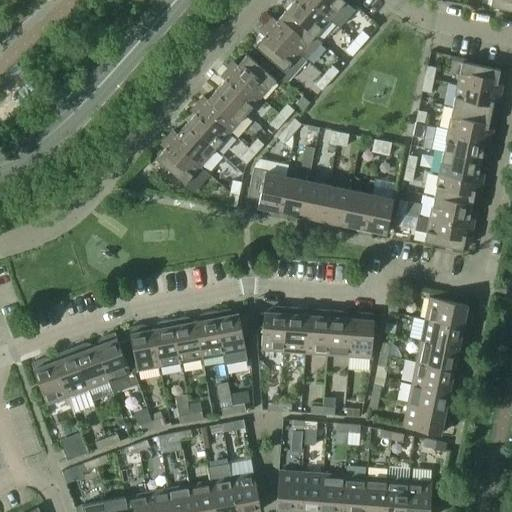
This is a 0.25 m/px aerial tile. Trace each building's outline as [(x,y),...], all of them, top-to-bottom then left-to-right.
[(293,0),(294,0),(285,10),(314,35),(329,18),(308,0),(293,0)] [(354,10),(344,1),(343,0),(308,0),(329,18),(339,27),(354,10)] [(511,0),(490,0),(490,6),(511,10),(511,0)] [(272,16),(266,24),(299,53),(314,35),(285,10),(276,20),(272,16)] [(283,70),(299,53),(266,24),(260,31),(264,34),(255,45),(283,70)] [(362,30),(354,40),(360,46),(369,36),(362,30)] [(360,46),(354,40),(345,49),(352,55),(360,46)] [(227,68),(260,97),(275,79),(247,54),(238,64),(233,61),(227,68)] [(457,84),(500,93),(502,84),(497,83),(499,69),(462,61),(457,84)] [(331,65),(323,74),(330,80),(338,71),(331,65)] [(427,65),(424,77),(433,79),(436,67),(427,65)] [(225,79),(216,89),(245,114),(260,97),(227,68),(221,75),(225,79)] [(330,80),(323,74),(315,84),(322,90),(330,80)] [(433,79),(424,77),(422,90),(430,92),(433,79)] [(457,84),(452,106),(490,114),(493,101),(498,102),(500,93),(457,84)] [(230,131),(245,114),(216,89),(207,99),(203,95),(197,102),(230,131)] [(215,148),(230,131),(197,102),(191,109),(195,113),(186,123),(215,148)] [(287,103),(278,113),(286,119),(294,110),(287,103)] [(452,106),(448,129),(491,138),(493,129),(487,128),(490,114),(452,106)] [(417,110),(415,122),(424,124),(426,111),(417,110)] [(286,119),(278,113),(270,122),(277,128),(286,119)] [(291,135),(301,124),(294,118),(286,127),(292,133),(291,135)] [(424,124),(415,122),(412,135),(421,136),(424,124)] [(167,136),(210,174),(200,166),(215,148),(186,123),(177,133),(173,129),(167,136)] [(292,133),(286,127),(277,137),(284,143),(291,135),(292,133)] [(448,129),(443,151),(481,159),(483,146),(489,147),(491,138),(448,129)] [(336,144),(337,144),(340,132),(331,130),(329,143),(326,154),(334,156),(336,144)] [(340,132),(337,144),(346,146),(348,133),(340,132)] [(210,174),(167,136),(161,144),(165,147),(156,158),(194,191),(210,174)] [(257,137),(248,147),(255,153),(264,144),(257,137)] [(371,151),(380,153),(383,140),(374,139),(371,151)] [(383,140),(380,153),(389,154),(391,142),(383,140)] [(255,153),(248,147),(240,157),(247,163),(255,153)] [(443,151),(438,173),(481,182),(483,173),(478,172),(481,159),(443,151)] [(408,154),(406,167),(415,168),(417,156),(408,154)] [(415,168),(406,167),(403,179),(412,181),(415,168)] [(279,211),(286,176),(254,169),(248,195),(259,198),(257,206),(279,211)] [(438,173),(434,196),(471,204),(474,190),(479,191),(481,182),(438,173)] [(279,211),(300,215),(308,181),(286,176),(279,211)] [(232,180),(230,192),(227,204),(236,206),(241,182),(232,180)] [(300,215),(322,220),(329,185),(308,181),(300,215)] [(350,189),(329,185),(322,220),(343,224),(350,189)] [(343,224),(364,228),(371,194),(350,189),(343,224)] [(371,194),(364,228),(386,233),(393,198),(371,194)] [(434,196),(429,218),(472,227),(474,218),(469,217),(471,204),(434,196)] [(396,211),(405,213),(407,201),(399,199),(396,211)] [(405,213),(396,211),(394,224),(403,226),(405,213)] [(414,230),(426,232),(424,241),(462,249),(465,235),(470,236),(472,227),(429,218),(417,215),(414,230)] [(425,319),(468,328),(471,315),(465,314),(467,304),(429,297),(425,319)] [(389,311),(396,313),(399,301),(391,299),(389,311)] [(284,351),(287,307),(274,306),(273,312),(264,311),(261,349),(284,351)] [(284,351),(305,353),(308,314),(299,314),(300,308),(287,307),(284,351)] [(215,311),(223,354),(245,350),(238,312),(229,314),(228,308),(215,311)] [(305,353),(327,354),(330,310),(317,309),(317,315),(308,314),(305,353)] [(327,354),(348,356),(351,318),(342,317),(343,311),(330,310),(327,354)] [(202,358),(223,354),(215,311),(202,313),(203,319),(195,320),(202,358)] [(396,313),(389,311),(386,323),(394,324),(396,313)] [(351,318),(348,356),(371,357),(374,313),(360,312),(360,318),(351,318)] [(181,362),(202,358),(195,320),(186,322),(185,316),(173,318),(181,362)] [(159,366),(181,362),(173,318),(160,321),(161,327),(152,328),(159,366)] [(425,319),(420,340),(458,348),(460,339),(466,340),(468,328),(425,319)] [(133,371),(159,366),(152,328),(144,330),(143,324),(129,327),(131,338),(125,340),(133,371)] [(138,383),(133,371),(125,340),(119,343),(115,332),(101,336),(103,342),(95,345),(108,381),(113,392),(138,383)] [(416,361),(459,370),(462,357),(456,356),(458,348),(420,340),(416,361)] [(88,388),(108,381),(95,345),(87,348),(85,342),(73,347),(88,388)] [(380,353),(388,355),(390,343),(382,342),(380,353)] [(67,396),(88,388),(73,347),(61,351),(63,357),(55,360),(67,396)] [(388,355),(380,353),(377,365),(385,366),(388,355)] [(67,396),(55,360),(47,363),(45,357),(31,362),(47,404),(67,396)] [(416,361),(412,382),(449,390),(451,382),(457,383),(459,370),(416,361)] [(375,375),(371,396),(379,397),(381,386),(383,377),(375,375)] [(412,382),(407,403),(451,412),(453,400),(447,398),(449,390),(412,382)] [(323,406),(322,406),(323,396),(312,396),(310,413),(322,414),(323,406)] [(379,397),(371,396),(369,407),(376,409),(379,397)] [(203,419),(201,411),(200,401),(189,403),(190,413),(191,421),(203,419)] [(279,410),(280,403),(268,402),(267,410),(279,410)] [(232,405),(234,413),(245,411),(244,403),(232,405)] [(280,403),(279,410),(291,411),(291,403),(280,403)] [(451,412),(407,403),(403,425),(440,433),(442,424),(448,425),(451,412)] [(234,413),(232,405),(221,407),(222,415),(234,413)] [(323,406),(322,414),(334,414),(334,406),(323,406)] [(347,415),(358,416),(359,408),(347,407),(347,415)] [(191,421),(190,413),(178,415),(180,423),(191,421)] [(152,420),(154,428),(165,424),(163,416),(152,420)] [(305,420),(293,420),(282,419),(281,428),(293,429),(293,428),(305,428),(305,420)] [(154,428),(152,420),(141,424),(143,432),(154,428)] [(305,420),(305,428),(316,429),(317,421),(305,420)] [(221,423),(223,431),(234,429),(233,421),(221,423)] [(223,431),(221,423),(210,425),(211,433),(223,431)] [(348,431),(348,423),(336,423),(336,431),(348,431)] [(348,423),(348,431),(359,432),(360,424),(348,423)] [(179,431),(180,439),(192,437),(190,429),(179,431)] [(390,439),(392,431),(380,429),(379,437),(390,439)] [(180,439),(179,431),(167,433),(169,441),(180,439)] [(392,431),(390,439),(402,442),(404,434),(392,431)] [(80,432),(59,439),(67,459),(88,452),(80,432)] [(106,437),(109,444),(120,440),(117,433),(106,437)] [(109,444),(106,437),(95,441),(98,448),(109,444)] [(423,446),(435,448),(436,441),(424,438),(423,446)] [(136,443),(138,450),(149,446),(147,439),(136,443)] [(436,441),(435,448),(445,450),(446,443),(436,441)] [(138,450),(136,443),(125,447),(127,455),(138,450)] [(94,458),(97,466),(108,462),(105,454),(94,458)] [(97,466),(94,458),(83,462),(86,470),(97,466)] [(208,467),(210,480),(215,511),(238,511),(231,476),(229,463),(208,467)] [(298,510),(301,471),(279,470),(276,508),(298,510)] [(323,473),(301,471),(298,510),(320,511),(323,473)] [(231,476),(238,511),(248,511),(261,510),(253,472),(231,476)] [(320,511),(328,511),(341,511),(344,475),(323,473),(320,511)] [(363,511),(366,476),(344,475),(341,511),(363,511)] [(363,511),(384,511),(387,478),(366,476),(363,511)] [(384,511),(406,511),(409,480),(387,478),(384,511)] [(215,511),(210,480),(189,484),(193,511),(215,511)] [(409,480),(406,511),(429,511),(431,481),(409,480)] [(193,511),(189,484),(168,488),(171,511),(193,511)] [(171,511),(168,488),(146,492),(150,511),(171,511)] [(128,511),(150,511),(146,492),(125,496),(128,511)] [(128,511),(125,496),(104,500),(106,511),(128,511)] [(106,511),(104,500),(82,504),(83,511),(106,511)]
